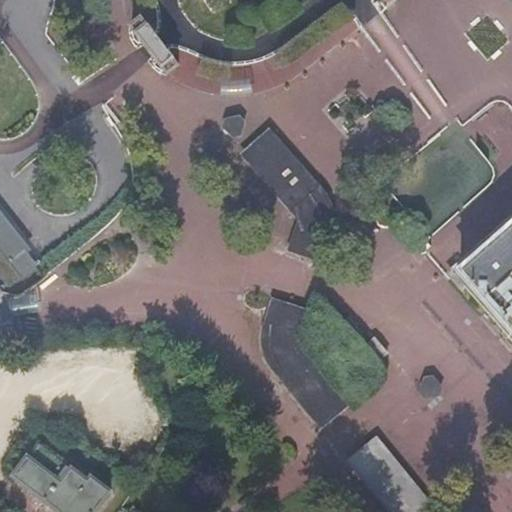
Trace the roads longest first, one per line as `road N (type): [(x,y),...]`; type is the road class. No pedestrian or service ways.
road 1 (unknown): [(178,325),(174,205),(156,124),(131,64)]
road 2 (unknown): [(175,29),(38,137),(0,148)]
